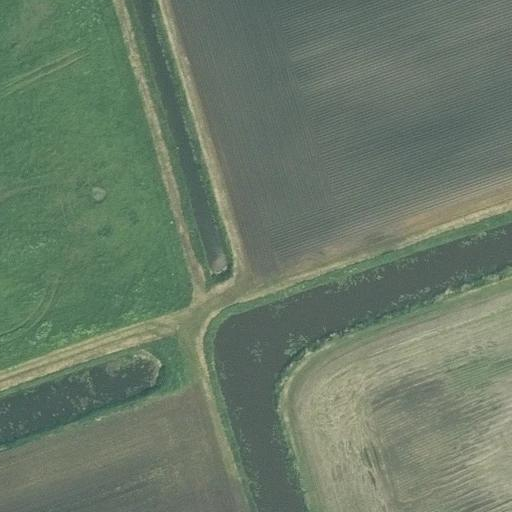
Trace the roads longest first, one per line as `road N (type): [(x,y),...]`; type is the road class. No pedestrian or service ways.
road 1 (track): [(204,303),(511,197)]
road 2 (track): [(204,303),(118,0)]
road 3 (track): [(235,511),(187,337),(204,303)]
